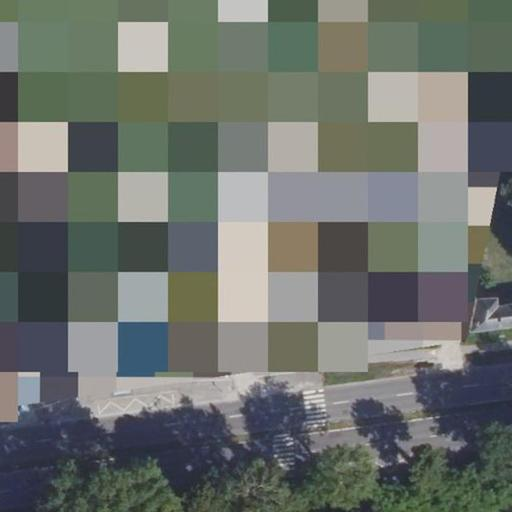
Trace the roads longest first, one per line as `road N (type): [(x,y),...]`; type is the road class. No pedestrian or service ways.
road 1 (primary): [(511,382),(0,448)]
road 2 (primary): [(0,491),(511,426)]
